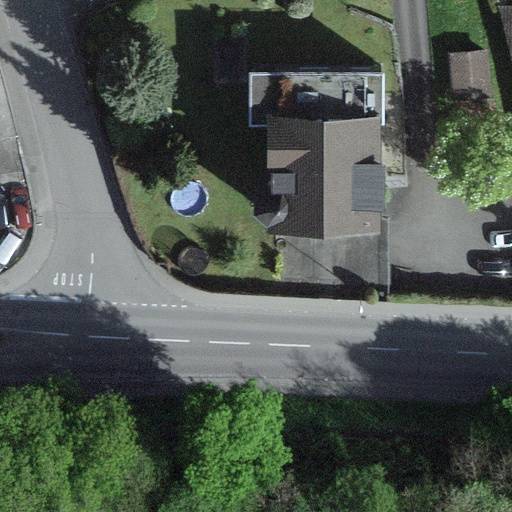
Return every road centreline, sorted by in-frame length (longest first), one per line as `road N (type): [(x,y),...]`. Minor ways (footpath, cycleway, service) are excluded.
road 1 (secondary): [(511,358),(88,341)]
road 2 (residential): [(88,341),(90,249),(81,201),(23,0)]
